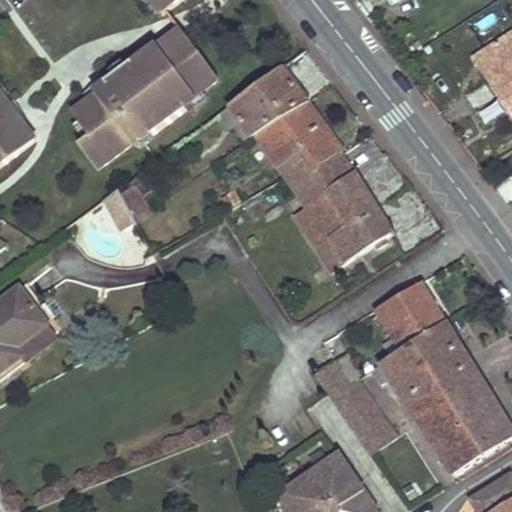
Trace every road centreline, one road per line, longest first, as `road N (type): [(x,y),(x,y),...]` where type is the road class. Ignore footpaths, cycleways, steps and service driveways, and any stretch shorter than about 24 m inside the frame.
road 1 (unknown): [(491,241),(307,350),(248,256),(203,276)]
road 2 (secondary): [(511,269),(308,0)]
